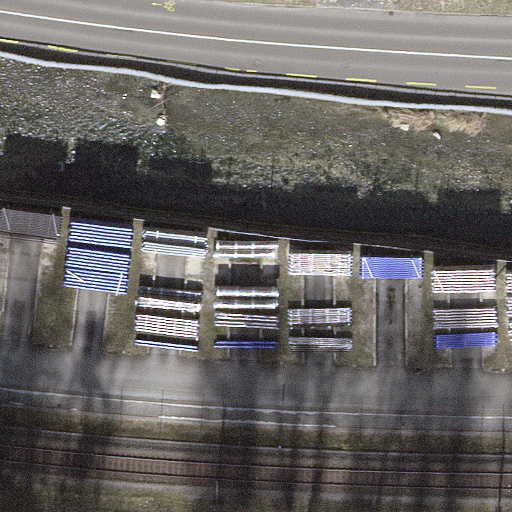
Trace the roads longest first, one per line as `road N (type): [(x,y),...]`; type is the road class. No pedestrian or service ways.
road 1 (primary): [(0,11),(229,39),(511,59)]
road 2 (track): [(0,366),(203,384),(511,394)]
